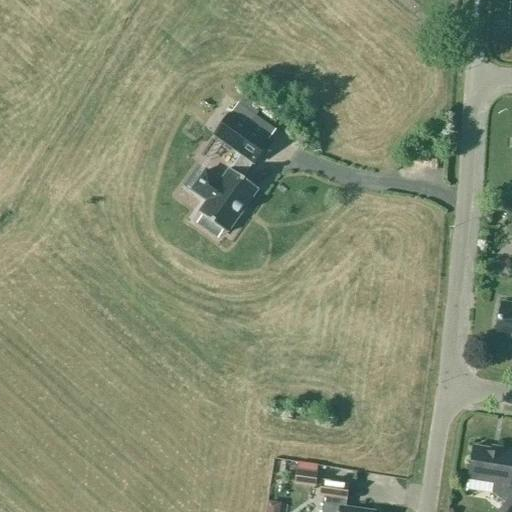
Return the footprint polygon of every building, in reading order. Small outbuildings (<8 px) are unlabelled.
[(297,126),(306,102),(295,98),(286,122),(297,126)] [(223,140),(248,160),(237,174),(237,173),(228,185),(213,174),(198,193),(213,204),(204,216),(232,238),(265,195),(249,183),(260,169),(261,170),(278,148),(239,118),(223,140)] [(511,304),(501,303),(495,337),(511,340),(511,304)] [(511,511),(511,485),(511,484),(511,476),(511,449),(499,448),(498,451),(473,446),(467,480),(493,484),(491,493),(505,503),(498,511),(511,511)] [(294,483),(314,486),(317,468),(296,466),(294,483)] [(373,511),(344,508),(345,500),(346,500),(348,485),(321,482),(319,497),(323,497),(321,511),(373,511)]
